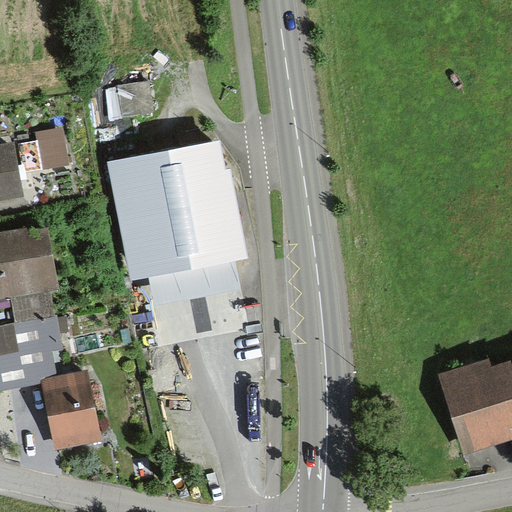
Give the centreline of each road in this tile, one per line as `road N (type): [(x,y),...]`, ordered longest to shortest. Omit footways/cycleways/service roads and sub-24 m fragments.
road 1 (secondary): [(322,511),(323,326),(278,0)]
road 2 (residential): [(0,475),(191,511)]
road 3 (residential): [(382,511),(511,487)]
